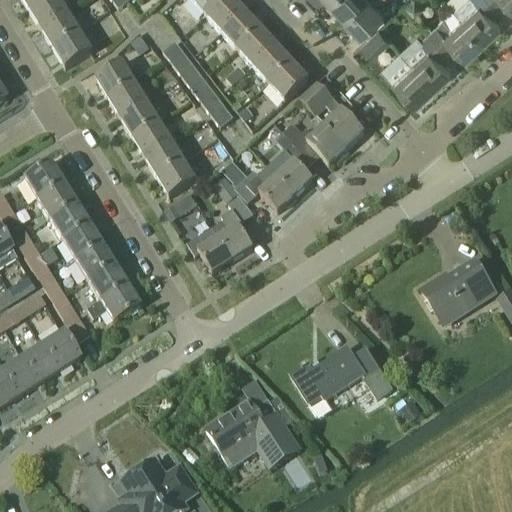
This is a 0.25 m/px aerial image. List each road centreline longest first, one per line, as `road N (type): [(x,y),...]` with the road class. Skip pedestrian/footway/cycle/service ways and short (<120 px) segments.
road 1 (unclassified): [(195,342),(52,112)]
road 2 (unclassified): [(0,476),(195,342)]
road 3 (residential): [(424,146),(338,53),(271,0)]
road 4 (residential): [(298,276),(292,243),(424,146)]
road 5 (unclassified): [(298,276),(442,181)]
road 6 (unclassified): [(195,342),(298,276)]
